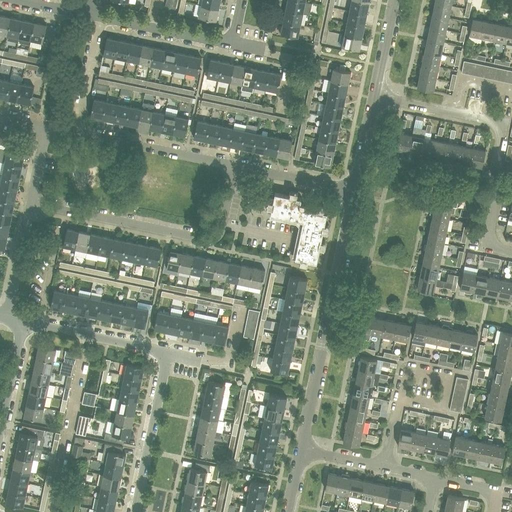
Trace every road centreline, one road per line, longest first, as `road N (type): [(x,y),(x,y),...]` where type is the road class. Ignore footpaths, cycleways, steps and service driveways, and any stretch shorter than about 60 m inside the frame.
road 1 (residential): [(511,252),(488,244),(497,123),(374,97)]
road 2 (residential): [(300,451),(355,188)]
road 3 (residential): [(29,202),(211,238),(222,224),(233,166)]
road 4 (residential): [(233,166),(44,127)]
road 5 (residential): [(133,511),(166,353)]
road 6 (residential): [(21,322),(166,353)]
road 7 (residential): [(231,45),(87,15)]
road 8 (residential): [(166,353),(230,367),(243,306)]
road 9 (residential): [(355,188),(233,166)]
